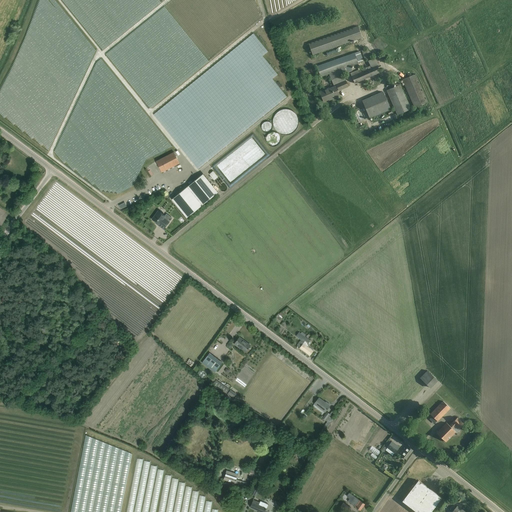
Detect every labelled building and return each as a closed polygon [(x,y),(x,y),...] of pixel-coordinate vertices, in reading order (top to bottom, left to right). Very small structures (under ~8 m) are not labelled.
[(358,26),(309,44),(313,56),(362,38),(358,26)] [(359,51),(317,67),(321,77),(329,74),(334,86),(336,85),(339,91),(348,87),(343,74),(352,71),(350,66),(359,63),(358,63),(363,61),(359,51)] [(365,67),(350,73),(355,83),(381,72),(377,65),(371,68),(371,66),(365,68),(365,67)] [(415,74),(412,76),(403,80),(415,108),(428,102),(415,74)] [(411,110),(407,100),(400,85),(397,83),(395,84),(396,87),(387,91),(398,115),(411,110)] [(320,92),(323,100),(324,101),(332,98),(332,99),(339,96),(336,87),(329,89),(329,88),(320,92)] [(391,109),(387,100),(383,92),(362,101),(370,119),(391,109)] [(271,132),(273,124),(268,122),(265,130),(271,132)] [(179,163),(174,152),(156,162),(161,173),(179,163)] [(218,177),(213,171),(209,174),(214,180),(218,177)] [(218,193),(210,184),(202,174),(171,199),(186,218),(218,193)] [(158,211),(151,219),(158,224),(158,225),(163,229),(169,222),(163,218),(165,216),(161,214),(162,213),(162,212),(160,211),(159,211),(158,211)] [(313,351),(312,350),(305,345),(309,340),(298,332),(296,336),(304,342),(299,348),(309,356),(313,351)] [(234,344),(242,350),(245,352),(250,346),(239,337),(234,344)] [(214,372),(222,363),(209,353),(201,363),(214,372)] [(437,380),(427,371),(420,378),(430,388),(437,380)] [(329,405),(325,402),(325,403),(318,398),(314,404),(325,412),(329,406),(329,405)] [(432,416),(430,419),(434,424),(437,421),(438,421),(451,408),(443,401),(430,414),(432,416)] [(459,429),(464,424),(457,418),(449,426),(447,423),(437,433),(446,442),(456,432),(457,432),(458,432),(460,431),(460,430),(459,429)] [(88,437),(75,511),(110,511),(121,448),(117,448),(110,492),(109,492),(116,446),(110,445),(110,443),(102,442),(103,441),(95,440),(95,438),(88,437)] [(392,441),(387,447),(395,454),(400,447),(392,441)] [(413,450),(412,450),(406,445),(399,454),(406,459),(413,450)] [(375,446),(372,451),(381,456),(384,452),(375,446)] [(124,450),(118,492),(120,492),(121,488),(122,488),(123,479),(126,480),(129,451),(124,450)] [(236,478),(237,476),(237,475),(226,471),(223,479),(235,483),(236,478)] [(416,511),(431,511),(442,498),(419,480),(418,481),(416,479),(414,483),(416,484),(402,501),(416,511)] [(253,489),(251,494),(252,494),(254,495),(255,495),(258,487),(259,485),(254,483),(251,488),(253,489)] [(353,506),(360,510),(364,504),(356,498),(353,501),(356,502),(353,506)] [(260,501),(260,502),(258,505),(255,504),(256,501),(253,500),(250,507),(261,511),(264,511),(266,509),(268,504),(260,501)] [(350,508),(343,502),(340,506),(347,511),(350,508)]
